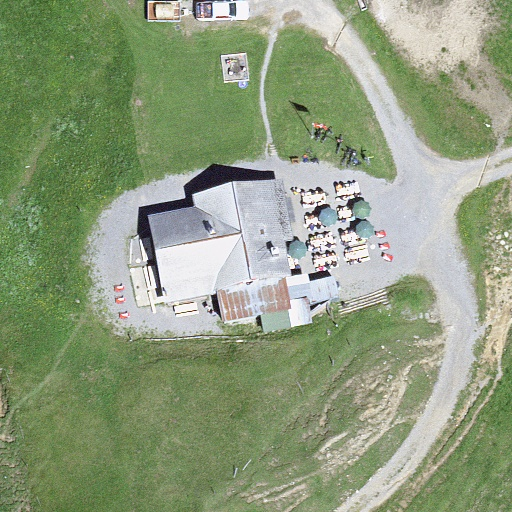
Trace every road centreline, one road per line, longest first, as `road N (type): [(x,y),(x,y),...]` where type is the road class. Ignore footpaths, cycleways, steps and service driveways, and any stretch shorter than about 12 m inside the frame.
road 1 (track): [(333,511),(398,445),(453,343),(461,267),(424,191)]
road 2 (track): [(424,191),(362,64),(311,0)]
